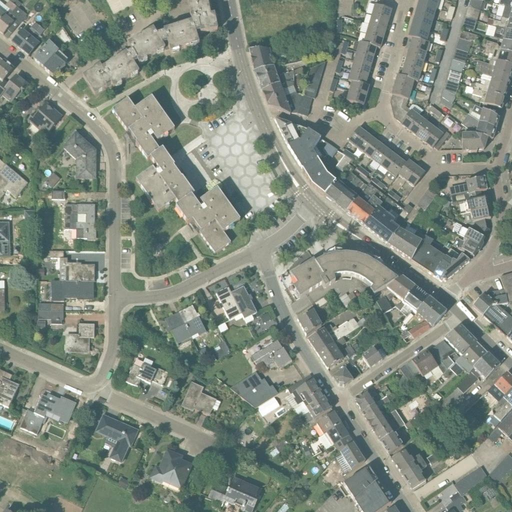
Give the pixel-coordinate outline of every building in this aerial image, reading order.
[(186,0),(189,10),(208,6),(206,0),(186,0)] [(439,0),(419,0),(418,5),(436,10),(439,0)] [(470,0),(468,8),(480,11),(483,1),(480,0),(470,0)] [(511,0),(500,0),(499,5),(511,9),(511,0)] [(0,21),(5,16),(10,10),(14,5),(9,1),(5,6),(5,7),(1,12),(0,11),(0,21)] [(14,5),(10,10),(5,16),(0,21),(0,33),(4,36),(7,32),(16,22),(23,13),(19,9),(22,5),(17,1),(14,5)] [(433,21),(436,10),(418,5),(415,16),(433,21)] [(501,18),(511,21),(511,9),(499,5),(498,6),(504,8),(501,18)] [(189,10),(191,23),(177,28),(184,49),(196,45),(197,46),(199,45),(196,36),(200,35),(217,32),(214,16),(210,17),(208,6),(189,10)] [(372,16),(388,21),(391,11),(375,6),(372,16)] [(465,19),(477,22),(480,11),(468,8),(465,19)] [(27,16),(23,13),(16,22),(20,25),(27,16)] [(369,26),(386,31),(388,21),(372,16),(369,26)] [(430,32),(433,21),(415,16),(412,27),(430,32)] [(487,25),(511,32),(511,21),(501,18),(500,23),(488,20),(487,25)] [(477,22),(465,19),(462,29),(474,32),(477,22)] [(12,43),(20,50),(40,27),(35,23),(31,28),(31,29),(27,34),(23,30),(12,43)] [(369,26),(362,24),(360,33),(366,35),(383,40),(386,31),(369,26)] [(499,40),(511,44),(511,32),(487,25),(496,28),(493,38),(499,40)] [(40,27),(20,50),(29,58),(40,44),(36,41),(40,36),(44,31),(40,27)] [(426,43),(430,32),(412,27),(408,38),(412,39),(426,43)] [(67,61),(58,52),(57,51),(73,44),(62,28),(33,61),(43,70),(53,78),(65,67),(63,65),(67,61)] [(172,54),(172,53),(184,49),(177,28),(163,33),(156,36),(153,31),(140,39),(151,57),(162,51),(163,52),(165,51),(164,50),(168,49),(170,54),(172,54)] [(459,39),(471,43),(475,44),(477,37),(461,32),(459,39)] [(363,45),(376,49),(380,50),(383,40),(366,35),(363,44),(363,45)] [(113,63),(126,81),(136,74),(137,75),(139,74),(133,65),(137,63),(139,66),(141,65),(141,64),(151,57),(140,39),(127,46),(131,53),(127,56),(126,54),(113,63)] [(430,44),(426,43),(412,39),(409,49),(427,54),(430,44)] [(456,50),(468,54),(471,43),(459,39),(456,50)] [(482,47),(511,55),(511,44),(499,40),(499,43),(502,43),(500,48),(499,47),(498,45),(484,41),(482,47)] [(376,49),(363,45),(363,44),(359,43),(356,53),(373,58),(376,49)] [(488,60),(511,67),(511,55),(482,47),(486,48),(485,54),(489,55),(488,60)] [(424,63),(427,54),(409,49),(407,58),(424,63)] [(254,73),(274,68),(272,62),(276,61),(275,58),(286,58),(286,56),(291,56),(302,54),(302,50),(294,51),(280,51),(271,51),(249,51),(249,52),(254,73)] [(452,61),(463,64),(465,64),(468,54),(456,50),(452,61)] [(353,62),(370,67),(373,58),(356,53),(353,62)] [(421,73),(424,63),(407,58),(404,68),(421,73)] [(0,81),(3,84),(4,82),(14,71),(4,62),(0,59),(0,81)] [(476,68),(510,78),(511,72),(511,67),(488,60),(490,61),(489,65),(478,62),(476,68)] [(449,72),(462,75),(461,74),(463,68),(461,68),(463,64),(452,61),(449,72)] [(350,72),(368,77),(370,67),(353,62),(350,72)] [(126,81),(113,63),(102,70),(100,67),(94,70),(95,72),(91,74),(91,72),(82,78),(95,97),(111,86),(114,90),(115,89),(115,88),(126,81)] [(310,73),(321,77),(326,63),(311,69),(310,73)] [(286,83),(294,83),(294,77),(301,74),(301,69),(277,77),(274,68),(254,73),(256,78),(261,92),(286,83)] [(401,77),(414,81),(414,82),(418,83),(421,73),(404,68),(401,77)] [(485,82),(507,89),(510,78),(476,68),(475,73),(482,75),(480,80),(485,81),(485,82)] [(368,77),(350,72),(348,82),(352,83),(352,82),(365,86),(368,77)] [(446,82),(459,86),(462,75),(449,72),(446,82)] [(308,79),(320,82),(321,77),(310,73),(308,79)] [(414,82),(414,81),(401,77),(397,76),(394,86),(411,91),(414,82)] [(16,99),(17,100),(28,87),(16,77),(8,86),(4,82),(3,84),(0,86),(0,99),(2,97),(11,105),(16,99)] [(307,85),(318,88),(320,82),(308,79),(307,85)] [(349,92),(366,97),(369,87),(365,86),(352,82),(352,83),(349,92)] [(459,86),(446,82),(444,90),(455,96),(459,86)] [(474,90),(504,99),(507,89),(485,82),(484,86),(476,84),(474,90)] [(303,97),(303,96),(295,94),(296,94),(294,87),(294,83),(286,83),(261,92),(268,108),(290,116),(290,115),(298,115),(300,107),(309,110),(312,100),(303,97)] [(305,91),(316,94),(318,88),(307,85),(305,91)] [(392,96),(408,101),(411,91),(394,86),(391,96),(392,96)] [(484,105),(501,110),(504,99),(474,90),(472,95),(481,98),(480,103),(484,105)] [(303,97),(312,100),(314,100),(316,94),(305,91),(303,96),(303,97)] [(366,97),(349,92),(346,102),(363,107),(366,97)] [(442,98),(452,105),(455,100),(444,92),(442,98)] [(406,106),(408,101),(392,96),(390,102),(406,106)] [(453,106),(452,105),(442,98),(440,104),(450,111),(453,106)] [(135,111),(128,101),(112,112),(127,134),(129,133),(131,136),(128,138),(134,146),(136,146),(147,162),(150,160),(155,167),(162,175),(159,177),(153,169),(136,182),(158,213),(175,201),(178,206),(175,208),(187,225),(190,224),(195,232),(198,229),(201,233),(199,234),(215,255),(230,244),(223,234),(240,222),(217,190),(200,203),(206,211),(203,213),(192,198),(194,196),(182,179),(184,178),(178,170),(175,172),(173,169),(174,167),(168,158),(162,151),(159,153),(148,137),(151,135),(157,143),(174,131),(151,99),(135,111)] [(28,121),(46,137),(62,118),(56,112),(51,113),(45,107),(50,101),(49,101),(34,118),(32,116),(28,121)] [(406,108),(406,106),(390,102),(390,104),(392,112),(406,108)] [(478,123),(495,130),(498,119),(471,105),(469,108),(471,109),(469,111),(468,116),(468,115),(467,116),(479,123),(478,123)] [(300,107),(298,115),(307,118),(309,110),(300,107)] [(394,119),(396,121),(407,108),(406,108),(392,112),(394,119)] [(396,121),(401,125),(411,111),(407,108),(396,121)] [(400,125),(408,132),(419,117),(411,111),(401,125),(400,125)] [(436,111),(434,115),(432,118),(437,121),(442,115),(436,111)] [(472,135),(475,136),(487,139),(492,141),(495,130),(478,123),(479,123),(467,116),(464,113),(460,119),(476,130),(475,135),(472,135)] [(408,132),(416,138),(427,123),(419,117),(408,132)] [(299,143),(307,132),(306,131),(290,125),(276,120),(274,121),(288,149),(299,143)] [(416,138),(424,144),(435,129),(427,123),(416,138)] [(348,143),(356,149),(366,135),(358,129),(348,143)] [(435,129),(424,144),(432,150),(433,149),(437,152),(450,135),(446,132),(443,135),(435,129)] [(302,171),(317,160),(315,157),(324,143),(307,132),(299,143),(288,149),(302,171)] [(76,161),(76,180),(95,180),(95,164),(93,163),(93,150),(82,141),(84,139),(77,133),(63,149),(76,161)] [(356,149),(364,155),(374,141),(366,135),(356,149)] [(472,135),(462,135),(462,154),(477,153),(477,151),(482,151),(483,151),(487,139),(475,136),(472,135)] [(364,155),(371,161),(382,147),(374,141),(364,155)] [(328,156),(332,159),(337,152),(329,146),(324,153),(325,154),(328,156)] [(371,161),(379,167),(390,153),(382,147),(371,161)] [(379,167),(387,173),(398,159),(390,153),(379,167)] [(342,174),(349,165),(352,161),(348,159),(342,155),(344,157),(336,169),(342,173),(341,174),(342,174)] [(398,176),(397,176),(406,165),(398,159),(387,173),(396,179),(398,176)] [(324,197),(337,181),(336,181),(335,182),(334,181),(334,182),(327,176),(317,160),(302,171),(301,171),(311,187),(324,197)] [(397,176),(398,176),(406,182),(416,168),(408,162),(406,165),(397,176)] [(324,197),(336,206),(357,179),(351,174),(355,170),(349,165),(342,174),(347,178),(342,185),(337,181),(324,197)] [(6,166),(0,172),(0,200),(7,192),(16,199),(28,184),(6,166)] [(406,182),(414,188),(425,174),(416,168),(406,182)] [(53,174),(47,182),(53,187),(60,180),(53,174)] [(354,191),(358,187),(362,182),(357,179),(336,206),(346,215),(358,200),(359,198),(352,194),(354,191)] [(486,192),(484,179),(466,182),(468,193),(451,197),(452,205),(463,203),(484,199),(482,192),(486,192)] [(366,186),(362,183),(358,188),(362,191),(366,186)] [(358,200),(346,215),(364,228),(375,213),(377,212),(383,204),(387,198),(370,185),(364,192),(359,198),(358,200)] [(424,195),(433,200),(436,195),(428,190),(424,195)] [(65,201),(65,193),(52,192),(52,195),(52,199),(52,201),(65,201)] [(420,200),(429,206),(433,200),(424,195),(420,200)] [(436,195),(433,200),(442,206),(445,201),(436,195)] [(364,228),(386,246),(398,230),(404,222),(414,210),(413,209),(407,205),(403,210),(387,198),(383,204),(377,212),(375,213),(364,228)] [(487,205),(486,199),(484,199),(463,203),(465,213),(466,213),(466,214),(471,213),(474,212),(490,209),(489,206),(487,205)] [(416,206),(422,210),(425,212),(429,206),(420,200),(416,206)] [(76,231),(76,240),(95,240),(95,225),(96,225),(96,224),(93,224),(93,207),(95,207),(95,206),(65,206),(65,231),(76,231)] [(404,222),(410,226),(422,210),(416,206),(413,209),(414,210),(404,222)] [(475,229),(489,231),(487,221),(490,220),(489,216),(491,214),(490,209),(474,212),(471,213),(472,223),(474,223),(475,228),(475,229)] [(24,212),(25,225),(35,225),(34,211),(24,212)] [(387,246),(411,263),(421,243),(424,238),(425,237),(419,233),(415,239),(413,238),(417,232),(409,228),(410,226),(404,222),(398,230),(386,246),(387,246)] [(0,256),(10,256),(9,225),(0,225),(0,256)] [(463,240),(481,250),(483,245),(482,243),(489,231),(475,229),(473,233),(468,230),(463,240)] [(411,263),(433,277),(451,250),(450,250),(445,258),(430,248),(433,242),(425,237),(424,238),(421,243),(411,263)] [(463,240),(458,250),(474,259),(477,253),(479,253),(481,250),(463,240)] [(451,250),(433,277),(441,283),(445,282),(469,262),(451,250)] [(386,290),(398,281),(381,269),(384,268),(383,267),(382,266),(382,265),(380,264),(379,262),(378,262),(377,261),(375,260),(373,260),(371,259),(371,263),(367,260),(357,257),(357,256),(356,256),(346,255),(341,256),(342,252),(340,252),(338,252),(336,252),(334,252),(334,251),(334,252),(333,252),(331,253),(329,253),(328,254),(327,255),(329,258),(324,259),(315,264),(313,261),(290,276),(297,286),(292,288),(300,299),(322,285),(325,290),(335,283),(334,278),(339,277),(345,276),(352,277),(360,280),(372,289),(370,292),(373,297),(374,299),(388,291),(386,290)] [(63,283),(94,283),(95,266),(81,266),(81,264),(60,264),(60,282),(63,282),(63,283)] [(36,278),(44,278),(44,270),(36,270),(36,278)] [(484,294),(472,308),(483,318),(491,309),(497,307),(509,305),(509,304),(511,303),(511,274),(500,278),(504,291),(484,294)] [(414,288),(402,279),(398,281),(386,290),(388,291),(374,299),(382,316),(384,315),(391,311),(388,304),(395,297),(402,302),(414,288)] [(77,300),(92,300),(92,283),(94,283),(63,283),(63,300),(77,300)] [(229,321),(241,315),(231,294),(229,288),(216,295),(229,321)] [(231,294),(241,315),(244,321),(257,315),(243,288),(231,294)] [(415,315),(428,299),(414,288),(402,302),(403,303),(401,305),(400,306),(399,305),(395,307),(400,312),(400,313),(407,319),(412,312),(415,315)] [(352,305),(347,297),(346,295),(340,299),(346,310),(352,306),(352,305)] [(306,337),(322,327),(315,314),(316,313),(316,312),(328,304),(324,297),(311,305),(314,310),(297,321),(306,337)] [(403,340),(406,345),(432,329),(446,314),(429,299),(428,299),(415,315),(423,322),(422,323),(423,323),(408,333),(407,332),(401,337),(403,340)] [(506,339),(511,332),(511,319),(510,318),(511,316),(511,308),(511,309),(511,308),(511,307),(509,305),(497,307),(491,309),(483,318),(506,339)] [(192,341),(206,334),(192,307),(178,314),(192,341)] [(63,313),(50,312),(38,312),(38,321),(51,321),(51,326),(62,326),(62,321),(63,321),(63,313)] [(178,348),(192,341),(178,314),(164,321),(168,329),(167,330),(169,334),(171,333),(178,348)] [(267,314),(260,318),(263,325),(271,321),(267,314)] [(363,319),(357,324),(359,328),(366,324),(373,319),(370,315),(363,319)] [(343,339),(359,328),(357,324),(354,319),(337,330),(333,333),(332,331),(327,334),(324,330),(307,340),(317,356),(343,339)] [(79,336),(67,335),(66,353),(83,354),(83,348),(88,349),(88,339),(94,340),(94,326),(79,326),(79,336)] [(461,358),(476,343),(460,328),(444,340),(461,358)] [(129,334),(132,338),(138,334),(135,330),(129,334)] [(327,371),(342,361),(344,360),(342,358),(337,350),(346,344),(343,339),(317,356),(327,371)] [(274,363),(279,371),(292,363),(283,349),(281,350),(276,343),(278,342),(277,341),(251,358),(257,366),(263,362),(267,368),(274,363)] [(373,344),(378,351),(382,349),(377,341),(373,344)] [(231,354),(224,342),(218,345),(221,350),(225,357),(231,354)] [(443,342),(438,346),(452,366),(454,364),(448,358),(454,354),(443,342)] [(471,372),(488,356),(476,343),(461,358),(453,366),(460,373),(463,371),(467,375),(468,376),(471,372)] [(438,346),(432,350),(441,362),(447,371),(452,366),(438,346)] [(355,356),(352,352),(349,348),(344,352),(349,360),(355,356)] [(208,355),(205,349),(198,352),(201,358),(208,355)] [(373,349),(361,358),(370,370),(382,362),(373,349)] [(444,375),(447,371),(441,362),(432,350),(427,353),(444,375)] [(438,381),(444,375),(427,353),(426,352),(411,362),(419,374),(420,374),(423,379),(431,373),(437,381),(438,381)] [(480,377),(485,382),(499,367),(488,356),(471,372),(478,379),(480,377)] [(355,366),(351,359),(347,361),(350,367),(351,368),(355,366)] [(415,378),(419,374),(411,362),(405,366),(412,376),(413,376),(415,378)] [(150,385),(152,381),(162,386),(168,374),(157,368),(156,371),(142,365),(140,369),(134,366),(126,384),(137,389),(141,381),(150,385)] [(413,379),(415,378),(413,376),(412,376),(405,366),(399,370),(408,382),(411,380),(412,382),(414,381),(413,379)] [(352,382),(344,370),(342,372),(332,379),(338,387),(343,388),(352,382)] [(467,376),(475,384),(479,380),(478,379),(471,372),(468,376),(467,375),(467,376)] [(255,411),(278,395),(272,386),(270,388),(264,380),(261,382),(256,373),(230,390),(255,411)] [(5,374),(3,377),(0,384),(0,409),(1,411),(3,407),(8,409),(19,386),(10,382),(12,377),(5,374)] [(505,398),(511,390),(511,379),(506,374),(490,391),(489,390),(486,393),(484,396),(487,400),(490,398),(491,398),(493,396),(500,402),(499,403),(500,404),(505,398)] [(471,388),(475,384),(467,376),(463,380),(471,388)] [(404,377),(399,381),(403,386),(408,382),(407,382),(404,377)] [(467,392),(471,388),(463,380),(459,383),(467,392)] [(293,409),(303,403),(319,392),(313,381),(304,386),(301,381),(281,393),(283,395),(282,396),(284,399),(285,399),(292,394),(295,399),(293,400),(297,406),(293,409)] [(201,394),(204,388),(192,383),(181,408),(192,413),(194,409),(200,411),(199,413),(209,417),(216,401),(201,394)] [(463,395),(467,392),(459,383),(455,387),(463,395)] [(459,399),(463,395),(455,387),(451,391),(459,399)] [(507,416),(511,410),(511,390),(505,398),(500,404),(503,406),(494,417),(500,423),(507,416)] [(355,404),(361,414),(386,398),(386,397),(382,400),(379,395),(373,399),(368,391),(356,400),(355,404)] [(455,403),(459,399),(451,391),(447,395),(455,403)] [(314,421),(331,410),(319,392),(303,403),(293,409),(304,427),(314,421)] [(371,428),(385,418),(380,411),(384,408),(389,416),(395,411),(390,402),(395,399),(392,394),(387,398),(386,397),(386,398),(361,414),(371,428)] [(451,407),(455,403),(447,395),(443,399),(451,407)] [(72,415),(76,405),(61,398),(59,404),(53,402),(53,401),(53,400),(53,399),(52,399),(52,398),(51,398),(50,398),(49,398),(49,399),(48,399),(42,396),(34,414),(28,411),(20,429),(37,436),(42,424),(44,425),(47,418),(45,417),(47,413),(60,419),(59,422),(68,425),(72,415)] [(420,399),(424,397),(399,407),(404,419),(419,413),(417,410),(423,408),(420,399)] [(447,411),(451,407),(443,399),(439,403),(447,411)] [(427,409),(433,405),(429,400),(424,404),(427,409)] [(443,415),(447,411),(439,403),(437,405),(443,415)] [(331,410),(314,421),(317,425),(323,435),(330,430),(340,424),(331,410)] [(511,443),(511,410),(507,416),(508,417),(496,429),(497,429),(489,438),(494,443),(503,434),(511,443)] [(447,420),(452,426),(460,418),(455,413),(447,420)] [(129,448),(130,449),(137,432),(115,422),(115,421),(103,416),(101,420),(102,421),(96,434),(116,443),(109,460),(122,465),(129,448)] [(418,417),(409,423),(412,427),(414,429),(422,424),(418,417)] [(380,443),(395,432),(385,418),(371,428),(380,443)] [(460,418),(452,426),(457,431),(465,424),(460,418)] [(334,446),(339,453),(340,453),(352,444),(340,424),(330,430),(323,435),(323,436),(330,448),(333,446),(333,447),(334,446)] [(389,457),(404,447),(395,432),(380,443),(389,457)] [(68,436),(70,443),(76,442),(74,434),(68,436)] [(275,448),(276,449),(279,454),(291,446),(288,442),(287,443),(285,441),(275,448)] [(350,471),(351,472),(364,463),(352,444),(340,453),(342,456),(341,456),(350,471)] [(434,455),(427,459),(430,465),(431,466),(438,462),(445,457),(440,450),(434,455)] [(423,461),(419,456),(412,461),(406,451),(392,461),(402,476),(423,461)] [(163,483),(181,491),(191,467),(174,459),(176,456),(167,452),(159,470),(155,468),(150,480),(162,485),(163,483)] [(341,456),(342,456),(340,453),(339,453),(329,459),(330,461),(319,467),(322,472),(331,463),(336,459),(341,456)] [(510,473),(511,470),(511,467),(504,460),(500,464),(510,473)] [(426,467),(427,467),(423,461),(402,476),(411,491),(426,481),(420,472),(427,467),(426,467)] [(506,478),(510,473),(500,464),(496,469),(506,478)] [(488,480),(487,478),(481,468),(475,472),(483,483),(488,480)] [(501,482),(506,478),(496,469),(491,473),(501,482)] [(349,496),(354,504),(376,484),(377,484),(368,470),(339,489),(346,498),(349,496)] [(477,487),(483,483),(475,472),(470,476),(477,487)] [(495,489),(501,482),(491,473),(487,478),(488,480),(495,489)] [(472,490),(477,487),(470,476),(465,479),(472,490)] [(121,478),(118,484),(118,485),(126,489),(127,488),(130,482),(121,478)] [(467,494),(472,490),(465,479),(459,483),(467,494)] [(209,499),(224,505),(225,502),(234,506),(235,504),(242,508),(240,511),(241,511),(252,511),(261,493),(233,480),(229,490),(228,490),(227,492),(214,487),(209,499)] [(462,497),(467,494),(459,483),(454,487),(458,493),(461,498),(462,497)] [(354,504),(357,509),(359,511),(380,511),(391,504),(377,484),(376,484),(354,504)] [(478,487),(474,490),(479,498),(483,495),(478,487)] [(461,511),(463,511),(460,507),(466,503),(462,497),(461,498),(446,509),(447,511),(461,511)]
